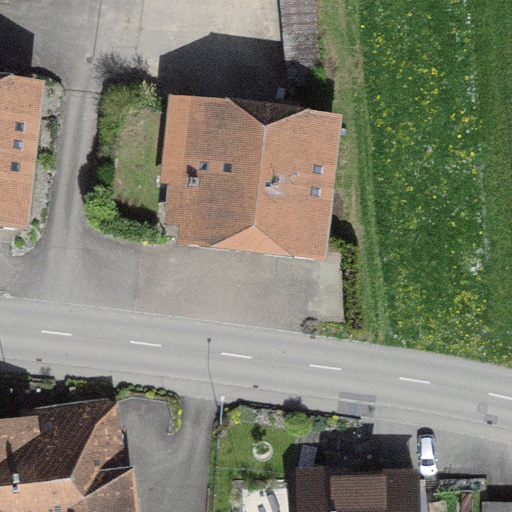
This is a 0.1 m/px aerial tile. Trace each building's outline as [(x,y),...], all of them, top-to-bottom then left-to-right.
[(311,0),(279,0),(286,87),(318,85),(311,0)] [(0,237),(11,239),(12,234),(28,236),(44,90),(0,84),(0,237)] [(167,188),(163,229),(179,231),(177,248),(325,265),(341,121),(170,101),(160,187),(167,188)] [(0,511),(139,511),(135,473),(125,474),(117,399),(19,410),(21,425),(0,427),(0,511)] [(420,511),(420,476),(386,476),(386,484),(346,484),(346,472),(297,473),(298,511),(420,511)] [(511,511),(511,504),(482,503),(481,511),(511,511)]
